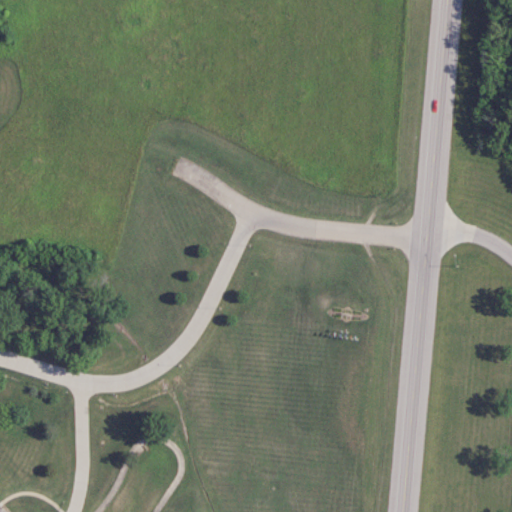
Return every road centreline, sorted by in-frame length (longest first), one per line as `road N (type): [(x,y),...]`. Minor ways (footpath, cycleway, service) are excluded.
road 1 (tertiary): [(403,511),(444,0)]
road 2 (residential): [(251,213),(198,322),(157,367),(91,382),(0,356)]
road 3 (residential): [(428,237),(261,219),(183,169)]
